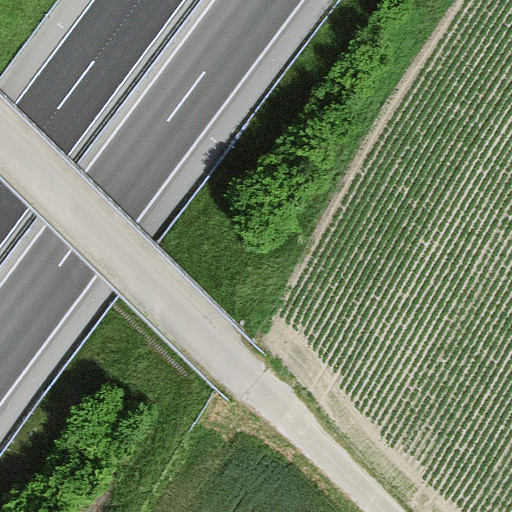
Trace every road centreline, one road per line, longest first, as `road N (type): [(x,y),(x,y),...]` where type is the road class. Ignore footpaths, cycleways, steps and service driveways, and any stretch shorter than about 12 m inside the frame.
road 1 (unclassified): [(0,135),(384,511)]
road 2 (motorway): [(0,344),(257,0)]
road 3 (motorway): [(139,0),(0,186)]
